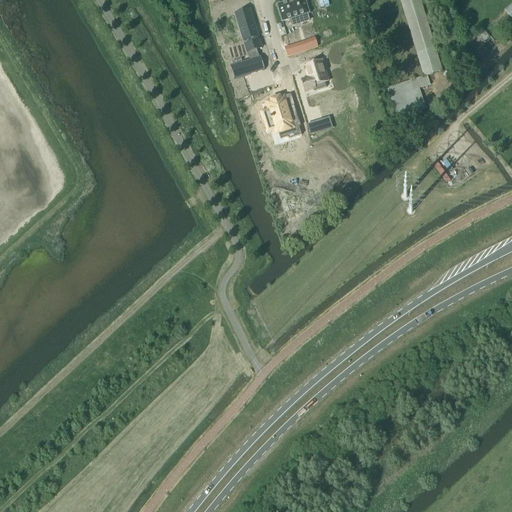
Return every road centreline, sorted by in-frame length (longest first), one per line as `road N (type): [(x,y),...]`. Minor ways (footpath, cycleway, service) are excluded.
road 1 (primary): [(511,246),(412,304),(333,364),(249,443),(192,511)]
road 2 (primary): [(207,511),(343,374),(511,266)]
